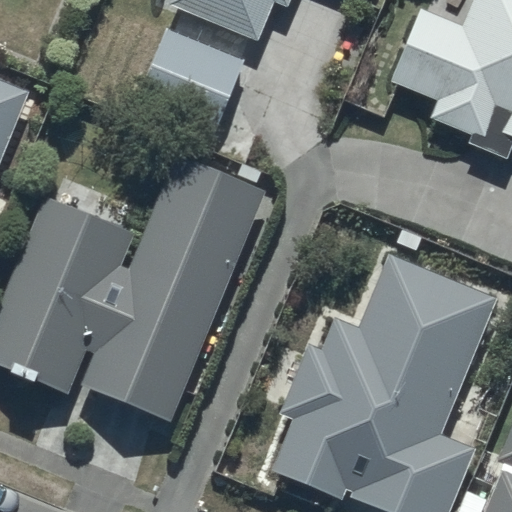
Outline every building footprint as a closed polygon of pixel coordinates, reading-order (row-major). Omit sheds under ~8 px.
[(174,0),(257,34),(270,0),(281,0),(286,2),(286,0),(174,0)] [(511,0),(469,0),(459,22),(420,4),(388,76),(437,98),(431,111),(470,128),(466,135),(505,152),(511,135),(511,0)] [(244,52),(166,21),(134,99),(212,130),(244,52)] [(0,153),(28,84),(0,73),(0,153)] [(169,415),(259,186),(178,148),(128,261),(119,257),(131,230),(44,192),(0,293),(0,354),(71,382),(85,346),(92,349),(79,380),(169,415)] [(493,291),(387,249),(357,321),(332,311),(318,346),(307,341),(280,410),(290,414),(271,462),(398,511),(443,511),(472,440),(439,427),(493,291)] [(511,511),(511,417),(497,454),(504,457),(480,511),(511,511)]
